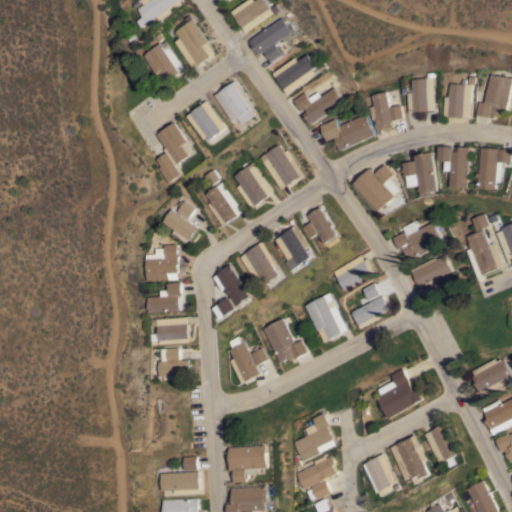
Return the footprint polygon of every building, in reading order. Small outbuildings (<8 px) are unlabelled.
[(160,19),(157,15),(154,17),(155,18),(151,21),(150,20),(141,27),(136,20),(142,15),(137,8),(143,4),(141,0),(182,0),(184,2),(160,19)] [(245,0),(264,0),(274,12),(247,32),(232,10),(245,0)] [(209,41),(216,52),(194,68),(174,40),(180,37),(175,30),(187,22),(184,17),(189,14),(193,18),(209,41)] [(281,16),(292,30),(276,42),(283,52),(272,60),(265,50),(260,53),(250,39),(281,16)] [(185,67),(174,76),(172,74),(166,78),(167,79),(162,83),(142,54),(160,42),(156,36),(161,32),(185,67)] [(288,93),(273,72),(294,56),(297,60),(306,53),(315,65),(312,68),(316,73),(288,93)] [(410,112),(407,92),(402,93),(401,87),(407,87),(407,92),(412,91),(411,78),(426,77),(425,72),(432,71),(436,109),(410,112)] [(491,73),(511,76),(511,83),(507,114),(498,113),(497,115),(492,114),(491,116),(478,114),(480,100),(486,101),(491,73)] [(471,116),(445,115),(445,95),(450,95),(450,82),(462,82),(462,78),(465,78),(465,83),(472,83),(471,116)] [(256,106),(254,108),(257,114),(244,123),(240,117),(234,120),(233,118),(232,119),(216,94),(238,79),(256,106)] [(312,123),(304,113),(308,110),(306,107),(302,110),(294,99),(305,91),(309,96),(317,90),(321,95),(334,86),(344,100),(312,123)] [(374,105),(371,94),(386,90),(390,106),(401,104),(404,117),(393,120),(394,126),(380,129),(377,126),(375,118),(374,119),(369,106),(374,105)] [(228,126),(210,139),(208,135),(204,138),(187,115),(208,99),(228,126)] [(342,149),(336,136),(328,140),(321,124),(337,117),(340,124),(366,112),(376,133),(342,149)] [(176,164),(182,173),(168,182),(158,167),(161,165),(156,158),(167,151),(165,148),(166,147),(157,134),(176,121),(189,140),(189,141),(196,151),(176,164)] [(259,156),(265,152),(265,153),(279,143),(285,151),(289,148),(305,172),(282,188),(259,156)] [(471,186),(454,186),(454,170),(448,169),(448,171),(446,171),(446,169),(447,169),(447,159),(440,159),(440,145),(455,145),(455,150),(459,150),(459,145),(472,146),(471,186)] [(500,188),(482,187),(482,177),(480,177),(480,172),(483,172),(484,146),(511,146),(511,160),(501,160),(500,188)] [(440,189),(430,191),(430,192),(424,193),(424,192),(423,192),(422,184),(411,186),(409,175),(407,175),(405,161),(418,159),(417,154),(421,153),(421,152),(426,152),(434,151),(440,189)] [(274,191),(251,207),(236,186),(239,183),(233,175),(252,162),(254,164),(274,191)] [(356,182),(372,167),(377,172),(387,163),(397,173),(392,177),(403,188),(397,194),(397,196),(396,197),(398,199),(392,204),(389,208),(387,205),(382,210),(356,182)] [(221,178),(211,185),(210,183),(206,186),(202,180),(206,177),(205,175),(214,168),(221,178)] [(244,210),(232,218),(222,224),(207,203),(210,201),(205,193),(222,180),(226,186),(244,210)] [(197,206),(189,218),(178,211),(181,206),(178,204),(181,200),(184,201),(186,199),(197,206)] [(333,221),(335,220),(337,223),(335,225),(341,234),(328,242),(321,232),(312,238),(304,226),(314,220),(310,214),(323,206),(333,221)] [(199,226),(188,243),(172,232),(175,228),(163,220),(171,208),(199,226)] [(490,224),(477,230),(472,217),(484,212),(490,224)] [(433,220),(444,240),(412,259),(407,251),(406,252),(403,247),(401,248),(394,237),(405,230),(403,226),(415,220),(419,228),(433,220)] [(511,261),(510,262),(497,231),(495,226),(501,223),(502,226),(511,222),(511,261)] [(278,238),(299,224),(314,245),(310,248),(315,255),(295,270),(289,262),(292,259),(278,238)] [(506,264),(479,275),(468,249),(473,247),(468,235),(484,228),(490,244),(496,241),(506,264)] [(285,268),(282,271),(284,274),(269,284),(265,278),(260,282),(242,256),(266,240),(285,268)] [(179,264),(178,264),(179,277),(169,278),(146,280),(145,269),(143,270),(142,265),(145,265),(144,253),(155,253),(155,247),(165,247),(165,244),(178,243),(179,264)] [(345,289),(334,270),(362,253),(365,259),(369,257),(377,270),(345,289)] [(421,286),(411,268),(434,256),(435,258),(444,254),(452,269),(421,286)] [(244,279),(245,278),(250,284),(248,285),(255,295),(248,300),(241,305),(240,305),(239,306),(233,297),(235,296),(228,287),(226,289),(217,275),(219,273),(218,273),(233,263),(244,279)] [(453,271),(459,282),(441,292),(435,280),(447,274),(453,271)] [(147,311),(146,296),(160,295),(159,289),(167,289),(166,283),(168,282),(168,281),(182,281),(183,294),(184,309),(181,309),(147,311)] [(376,281),(381,293),(369,298),(364,287),(376,281)] [(305,304),(330,291),(349,328),(324,341),(318,329),(317,330),(305,304)] [(384,294),(393,311),(361,328),(352,310),(384,294)] [(231,295),(239,307),(222,318),(215,307),(220,303),(231,295)] [(156,324),(150,325),(149,318),(188,315),(190,341),(159,343),(159,339),(149,340),(149,333),(156,333),(156,324)] [(263,327),(283,317),(296,342),(303,338),(310,351),(295,358),(294,356),(290,359),(289,357),(280,362),(263,327)] [(244,340),(261,372),(241,382),(229,359),(233,357),(229,349),(232,347),(228,341),(238,336),(241,342),(244,340)] [(168,360),(167,347),(180,346),(181,359),(191,358),(192,377),(164,379),(164,375),(158,375),(158,360),(168,360)] [(270,358),(258,364),(252,352),(264,346),(270,358)] [(511,381),(484,397),(476,382),(477,382),(473,375),(475,374),(473,369),(495,357),(496,360),(501,357),(501,359),(504,358),(511,372),(511,381)] [(389,417),(377,396),(376,396),(374,393),(376,391),(378,395),(381,393),(378,388),(394,379),(391,373),(403,367),(413,385),(419,381),(424,389),(421,390),(425,397),(389,417)] [(511,424),(494,434),(489,424),(486,419),(489,418),(483,407),(500,398),(502,402),(511,397),(511,424)] [(303,460),(294,440),(306,435),(303,428),(315,422),(313,417),(325,411),(331,424),(329,425),(337,443),(303,460)] [(427,433),(449,421),(460,441),(457,442),(463,452),(456,455),(460,462),(452,466),(449,459),(443,462),(427,433)] [(511,432),(511,459),(511,457),(510,458),(507,453),(508,452),(506,449),(503,450),(496,438),(509,432),(510,434),(511,432)] [(431,458),(427,461),(433,473),(432,474),(432,475),(430,477),(429,475),(426,477),(426,479),(419,483),(415,475),(409,478),(393,446),(406,439),(418,433),(431,458)] [(259,474),(252,474),(252,478),(250,478),(250,480),(237,481),(236,469),(232,469),(231,446),(271,444),(272,466),(259,467),(259,474)] [(367,462),(386,452),(401,480),(395,484),(398,488),(384,495),(367,462)] [(333,474),(333,475),(331,476),(330,475),(305,488),(297,472),(316,463),(315,460),(326,454),(327,457),(334,454),(338,463),(335,464),(339,471),(333,474)] [(184,469),(184,455),(198,455),(199,468),(184,469)] [(200,470),(201,491),(173,492),(172,489),(160,489),(159,472),(200,470)] [(327,478),(333,491),(319,498),(318,497),(312,500),(308,490),(313,487),(312,485),(327,478)] [(501,511),(479,511),(481,511),(468,487),(483,479),(501,511)] [(271,485),(272,500),(270,501),(270,509),(270,511),(256,511),(256,510),(242,510),(242,511),(228,511),(228,502),(234,502),(233,487),(271,485)] [(321,511),(316,502),(328,496),(333,508),(336,507),(338,511),(321,511)] [(199,497),(200,511),(161,511),(161,499),(199,497)] [(427,511),(426,510),(440,502),(445,511),(451,508),(453,511),(427,511)]
